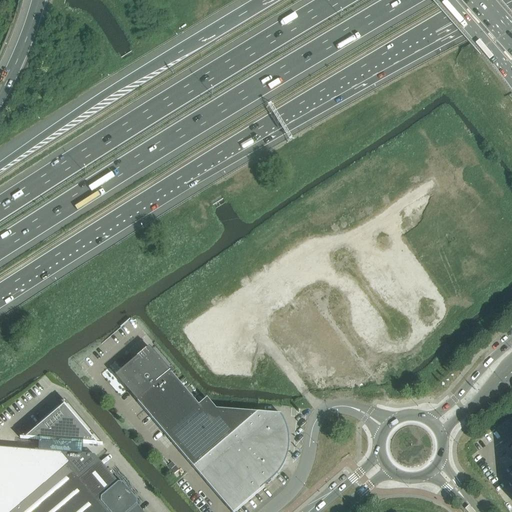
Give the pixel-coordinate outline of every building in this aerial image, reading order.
[(284,434),(283,428),(280,423),(277,418),(281,416),(216,411),(207,400),(199,407),(149,349),(117,377),(115,375),(114,376),(230,511),(235,511),(265,488),(262,485),(266,482),(268,484),(272,482),(269,479),(274,475),(277,470),(278,469),(281,464),(283,458),(285,452),(285,446),(285,440),(284,434)] [(100,442),(64,401),(20,439),(39,441),(38,452),(82,455),(83,444),(102,446),(100,442)] [(0,511),(15,511),(67,468),(79,481),(100,463),(94,456),(82,455),(38,452),(0,448),(0,511)] [(118,484),(100,463),(79,481),(104,511),(142,511),(137,506),(137,501),(123,484),(118,484)] [(104,511),(79,481),(67,468),(15,511),(104,511)]
